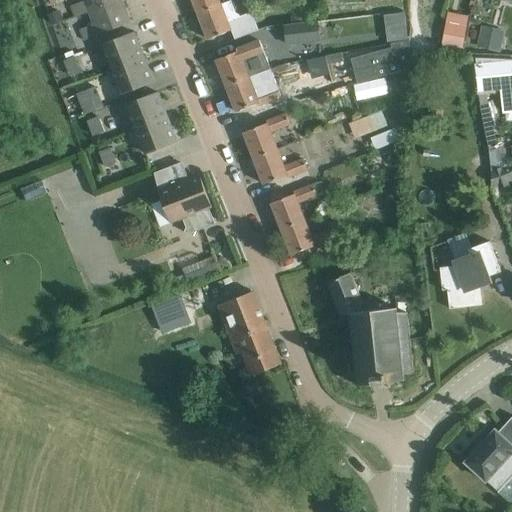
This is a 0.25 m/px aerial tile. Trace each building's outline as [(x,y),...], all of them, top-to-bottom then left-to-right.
[(71,7),(75,16),(89,11),(88,10),(112,0),(84,0),(85,1),(71,7)] [(81,30),(84,39),(130,21),(122,0),(112,0),(88,10),(89,11),(94,25),(81,30)] [(192,0),(198,13),(221,4),(219,0),(192,0)] [(235,39),(259,30),(251,11),(228,20),(221,4),(198,13),(208,39),(231,30),(235,39)] [(60,9),(47,14),(51,25),(64,20),(60,9)] [(444,42),(465,46),(470,15),(449,11),(444,42)] [(317,22),(285,26),(287,43),(319,39),(317,22)] [(482,25),(477,47),(501,53),(506,31),(482,25)] [(103,45),(110,60),(103,63),(107,72),(113,69),(144,56),(135,32),(103,45)] [(264,52),(260,40),(238,48),(239,51),(216,59),(226,86),(262,73),(261,72),(271,68),(264,52)] [(371,54),(376,73),(407,65),(403,46),(371,54)] [(71,76),(80,72),(74,56),(65,60),(71,76)] [(123,93),(135,88),(154,81),(144,56),(113,69),(123,93)] [(327,91),(364,81),(358,61),(321,72),(327,91)] [(262,73),(226,86),(236,111),(259,103),(260,105),(282,97),(278,86),(271,68),(261,72),(262,73)] [(302,81),(285,86),(290,101),(306,95),(302,81)] [(84,109),(94,105),(87,90),(78,94),(84,109)] [(168,116),(158,92),(127,104),(136,129),(168,116)] [(428,119),(442,120),(443,111),(440,111),(440,103),(434,102),(433,110),(429,110),(428,119)] [(371,134),(376,148),(401,140),(397,126),(390,128),(384,109),(349,120),(355,139),(371,134)] [(285,113),(267,121),(267,123),(244,132),(254,158),(278,149),(272,132),(290,125),(286,113),(285,113)] [(146,153),(177,141),(168,116),(136,129),(146,153)] [(88,121),(94,136),(104,132),(98,117),(88,121)] [(116,162),(110,148),(100,152),(106,166),(116,162)] [(497,148),(489,149),(492,170),(491,170),(491,189),(499,186),(500,188),(510,184),(509,181),(511,180),(511,167),(511,165),(509,165),(507,160),(499,161),(497,148)] [(254,158),(264,184),(288,175),(288,177),(307,170),(308,170),(304,160),(285,167),(278,149),(254,158)] [(215,224),(209,207),(212,206),(200,175),(187,179),(181,162),(155,172),(162,190),(165,199),(153,204),(162,225),(182,217),(186,227),(184,232),(194,236),(196,231),(215,224)] [(313,184),(294,191),(295,194),(271,203),(281,229),(306,219),(300,204),(318,197),(313,184)] [(396,220),(397,189),(360,202),(360,218),(396,220)] [(291,255),(315,246),(316,248),(334,241),(330,230),(312,237),(306,219),(281,229),(291,255)] [(490,241),(467,249),(469,255),(453,261),(455,266),(440,268),(443,290),(448,289),(450,308),(482,305),(480,286),(491,281),(489,276),(501,271),(490,241)] [(215,256),(183,268),(185,274),(189,284),(221,271),(215,256)] [(351,272),(327,281),(340,314),(349,313),(357,385),(404,380),(404,374),(413,372),(407,312),(397,312),(397,307),(366,310),(351,272)] [(242,352),(252,375),(282,363),(254,291),(218,305),(237,353),(242,352)] [(204,341),(217,336),(207,312),(193,318),(199,333),(201,332),(204,341)] [(467,460),(465,462),(467,463),(485,479),(484,479),(486,481),(487,480),(498,491),(511,476),(511,416),(498,432),(496,429),(494,431),(467,460)]
